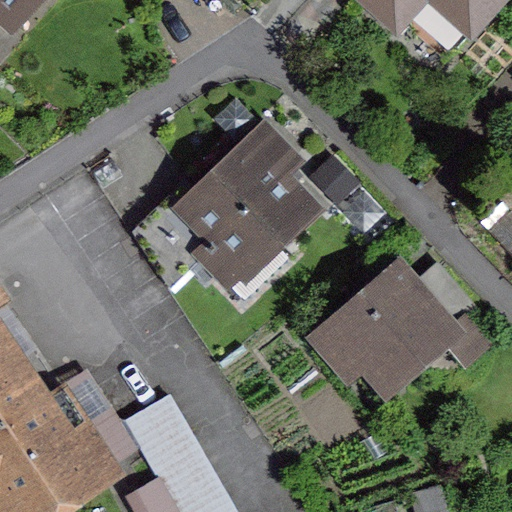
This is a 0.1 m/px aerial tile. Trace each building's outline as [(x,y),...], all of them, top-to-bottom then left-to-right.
[(0,0),(0,6),(12,18),(27,0),(0,0)] [(365,0),(397,29),(407,17),(451,57),(471,35),(501,0),(365,0)] [(190,209),(177,195),(136,234),(168,283),(200,254),(242,298),(286,256),(269,238),(304,205),(277,177),(296,159),(271,132),(252,150),(190,209)] [(511,214),(511,213),(492,231),(511,252),(511,214)] [(440,264),(414,286),(401,271),(323,338),(373,396),(476,307),(440,264)] [(0,497),(9,511),(36,511),(96,473),(112,462),(62,386),(45,397),(26,369),(36,363),(0,307),(0,497)] [(235,511),(169,396),(126,421),(177,511),(235,511)] [(448,511),(441,486),(416,493),(421,511),(448,511)]
